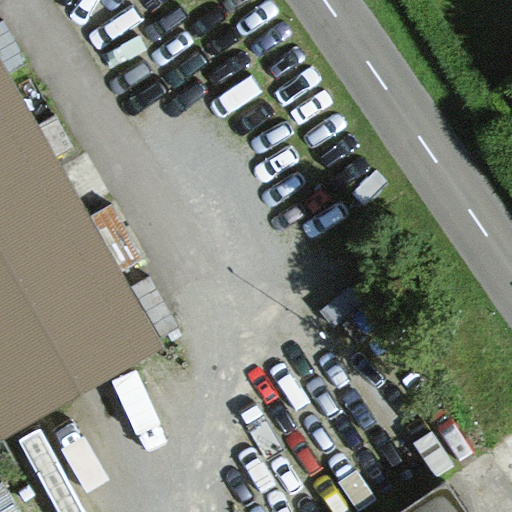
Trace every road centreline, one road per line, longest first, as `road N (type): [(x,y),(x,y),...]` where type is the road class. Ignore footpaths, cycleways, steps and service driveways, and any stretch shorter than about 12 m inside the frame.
road 1 (unknown): [(235,511),(245,368),(228,311),(45,0)]
road 2 (tertiary): [(511,273),(323,0)]
